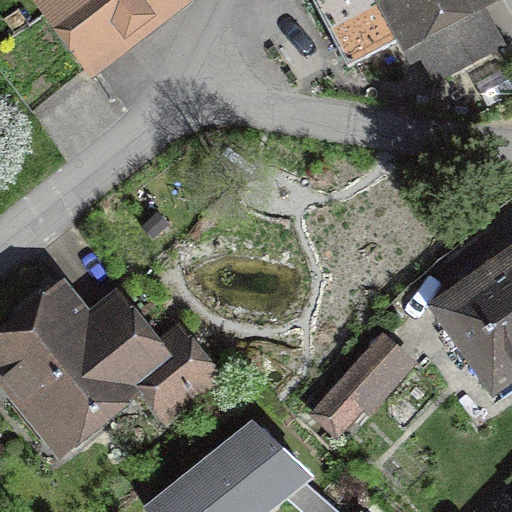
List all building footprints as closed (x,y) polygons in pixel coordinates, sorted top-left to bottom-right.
[(90,68),(175,4),(172,0),(32,0),(93,79),(96,76),(90,68)] [(431,85),(499,49),(472,0),(311,0),(347,67),(406,36),(431,85)] [(511,375),(511,257),(436,312),(491,390),(511,375)] [(162,369),(110,304),(81,326),(58,297),(0,343),(0,377),(47,436),(73,415),(93,417),(129,389),(133,395),(173,363),(198,394),(211,384),(185,351),(162,369)] [(362,411),(407,367),(381,341),(308,412),(333,438),(361,410),(362,411)] [(152,511),(288,511),(317,490),(255,430),(152,511)]
